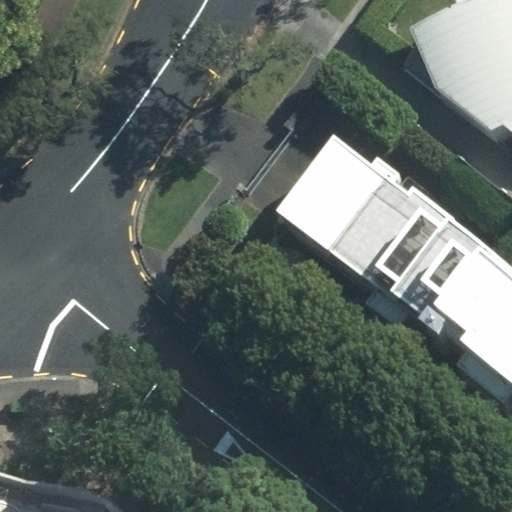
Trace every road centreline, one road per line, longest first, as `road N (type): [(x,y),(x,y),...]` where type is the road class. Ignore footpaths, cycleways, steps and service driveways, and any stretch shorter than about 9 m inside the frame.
road 1 (residential): [(363,511),(27,248)]
road 2 (residential): [(208,0),(179,58),(70,210),(27,248)]
